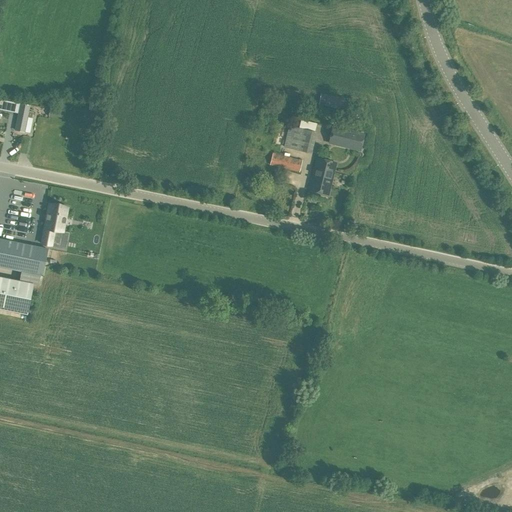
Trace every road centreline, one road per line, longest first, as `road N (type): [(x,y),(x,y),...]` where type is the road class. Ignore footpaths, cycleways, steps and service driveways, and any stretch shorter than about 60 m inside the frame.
road 1 (tertiary): [(511,273),(0,168)]
road 2 (tertiary): [(511,168),(449,68),(422,0)]
